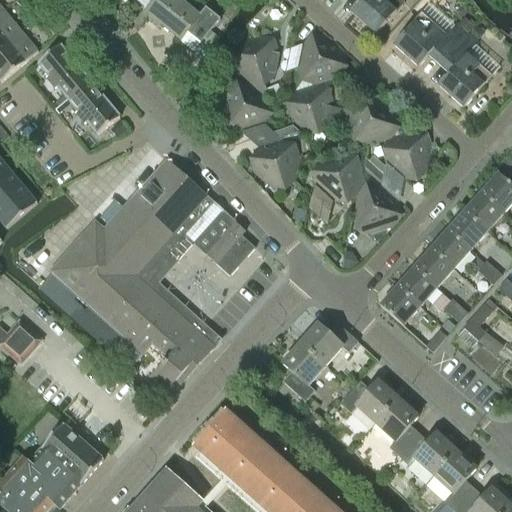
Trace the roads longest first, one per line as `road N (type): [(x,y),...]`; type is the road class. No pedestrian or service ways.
road 1 (residential): [(304,269),(72,0)]
road 2 (residential): [(95,511),(296,290),(304,269)]
road 3 (residential): [(465,159),(299,0)]
road 4 (residential): [(499,449),(483,423),(340,304)]
road 5 (residential): [(340,304),(465,159)]
